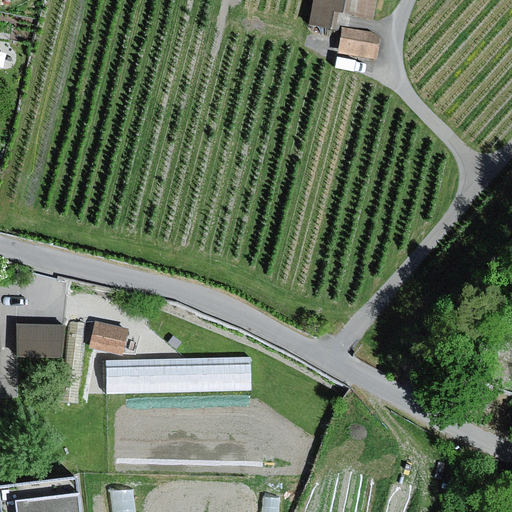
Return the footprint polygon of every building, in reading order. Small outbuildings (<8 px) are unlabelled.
[(372,17),(375,0),(310,0),(306,26),(331,31),(335,11),(372,17)] [(375,59),(379,34),(341,29),(337,54),(375,59)] [(84,322),(69,321),(61,400),(76,401),(84,322)] [(126,331),(92,323),(86,347),(120,356),(126,331)] [(61,324),(14,325),(15,359),(62,358),(61,324)] [(249,361),(104,363),(105,395),(250,393),(249,361)] [(77,511),(73,479),(0,486),(0,511),(77,511)]
